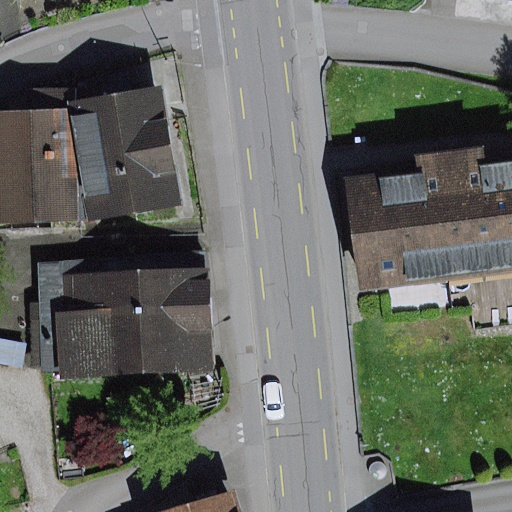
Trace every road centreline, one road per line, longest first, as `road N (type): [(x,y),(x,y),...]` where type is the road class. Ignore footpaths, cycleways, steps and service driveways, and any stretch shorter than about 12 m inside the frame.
road 1 (primary): [(258,18),(298,427)]
road 2 (residential): [(258,18),(22,60),(0,79)]
road 3 (residential): [(258,18),(511,48)]
road 4 (residential): [(298,427),(112,497),(92,511)]
